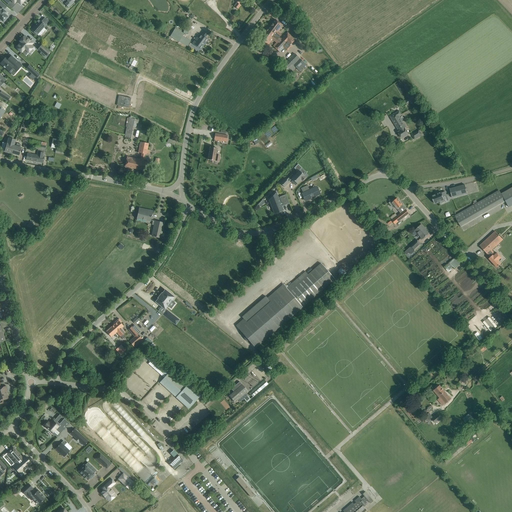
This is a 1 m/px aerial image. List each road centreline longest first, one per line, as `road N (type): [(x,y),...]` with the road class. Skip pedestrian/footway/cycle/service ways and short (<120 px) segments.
road 1 (unclassified): [(405,188),(376,175),(251,234),(186,203)]
road 2 (unclassified): [(56,382),(69,346),(168,252),(186,203)]
road 3 (unclassified): [(180,179),(202,89),(270,0)]
road 4 (unclassified): [(164,191),(0,160)]
road 5 (unclassified): [(191,453),(141,403),(56,382)]
road 6 (unclassified): [(511,305),(405,188)]
